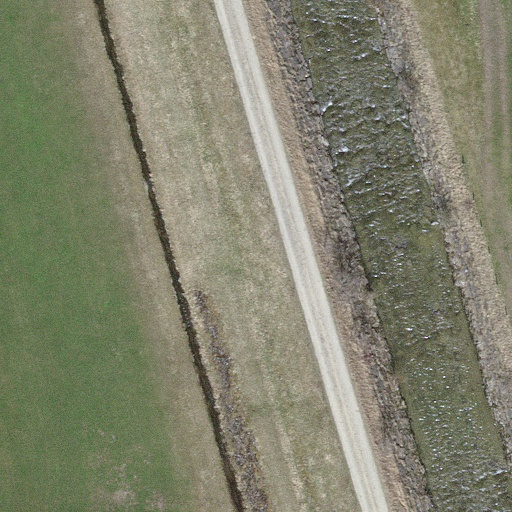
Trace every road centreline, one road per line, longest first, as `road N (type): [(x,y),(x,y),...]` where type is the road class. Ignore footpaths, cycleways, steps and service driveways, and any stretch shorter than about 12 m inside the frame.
road 1 (track): [(370,511),(223,0)]
road 2 (track): [(511,259),(491,0)]
